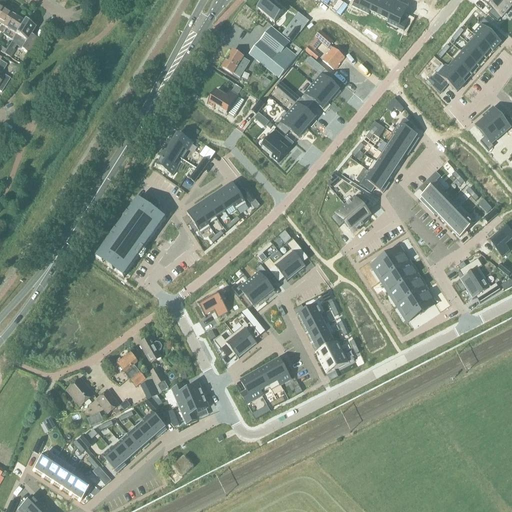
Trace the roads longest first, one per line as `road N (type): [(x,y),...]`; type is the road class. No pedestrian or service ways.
road 1 (residential): [(469,326),(255,435),(240,432),(230,412)]
road 2 (primary): [(41,277),(186,44)]
road 3 (residential): [(230,412),(165,446),(81,511)]
road 4 (unclassified): [(18,367),(47,376),(70,371),(171,304)]
road 5 (residential): [(171,304),(285,203)]
road 6 (residential): [(171,304),(148,284),(188,237),(175,215),(181,211)]
road 7 (residential): [(285,203),(366,109)]
